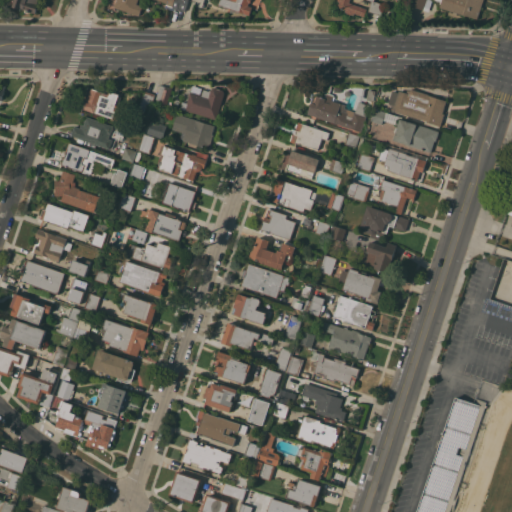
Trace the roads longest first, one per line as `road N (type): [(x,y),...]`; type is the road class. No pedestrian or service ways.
road 1 (residential): [(299,0),(125,511)]
road 2 (tertiary): [(483,150),(364,511)]
road 3 (residential): [(79,0),(0,224)]
road 4 (residential): [(147,511),(49,447),(0,403)]
road 5 (primary): [(240,51),(120,48)]
